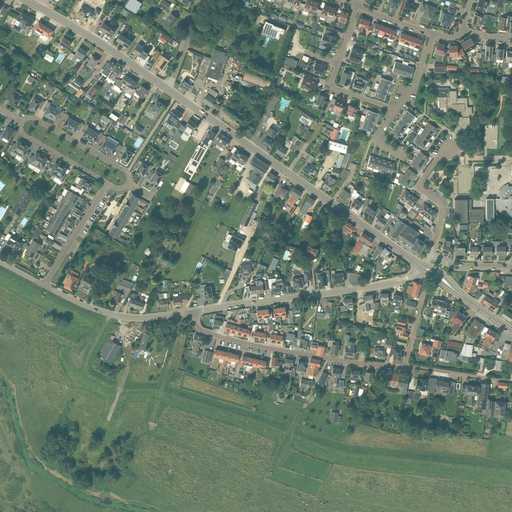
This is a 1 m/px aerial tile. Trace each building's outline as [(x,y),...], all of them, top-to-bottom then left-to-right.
[(141,2),(137,0),(129,0),(126,5),(135,11),(141,2)] [(161,0),(158,5),(166,11),(170,4),(163,0),(161,0)] [(292,6),(300,9),(302,3),(300,2),(300,0),(294,0),(293,3),(292,6)] [(306,0),(305,4),(302,3),(300,9),(305,11),(308,12),(310,9),(313,0),(312,0),(306,0)] [(308,12),(317,16),(319,9),(317,8),(319,2),(317,1),(315,0),(313,0),(314,0),(313,0),(310,9),(308,12)] [(400,0),(388,0),(387,5),(390,6),(390,7),(393,8),(393,7),(397,9),(400,0)] [(406,0),(402,11),(409,14),(410,11),(415,12),(417,6),(413,4),(413,3),(410,2),(410,0),(406,0)] [(485,0),(484,0),(478,0),(476,9),(484,11),(486,5),(488,6),(489,0),(485,0)] [(426,5),(422,3),(419,11),(423,12),(422,15),(426,17),(426,18),(430,19),(435,7),(426,4),(426,5)] [(322,11),(319,9),(317,16),(326,19),(330,6),(329,6),(330,5),(327,4),(327,5),(324,4),(322,11)] [(83,7),(82,6),(79,12),(80,13),(79,15),(84,18),(86,15),(88,17),(89,14),(92,16),(91,17),(95,20),(100,11),(96,9),(95,11),(85,5),(83,7)] [(331,7),(330,6),(326,19),(331,21),(334,22),(336,16),(333,15),(336,8),(334,8),(334,7),(331,6),(331,7)] [(126,16),(128,11),(123,8),(120,12),(126,16)] [(452,22),(455,11),(449,9),(447,14),(444,14),(444,17),(441,16),(440,21),(442,21),(442,23),(449,25),(450,21),(452,22)] [(336,16),(334,22),(343,26),(348,13),(346,12),(346,11),(342,10),(342,11),(341,11),(339,17),(336,16)] [(20,31),(21,28),(27,16),(26,15),(26,14),(23,12),(23,13),(22,13),(20,16),(19,16),(17,19),(14,24),(12,29),(19,33),(20,31)] [(178,18),(171,13),(164,23),(171,27),(178,18)] [(475,14),(472,24),(480,26),(482,17),(487,19),(488,15),(479,13),(478,15),(475,14)] [(500,17),(499,29),(507,30),(507,24),(511,24),(510,26),(511,26),(511,16),(505,15),(505,18),(500,17)] [(29,17),(27,16),(21,28),(24,29),(26,25),(24,24),(25,23),(30,26),(32,23),(31,22),(33,19),(32,18),(33,17),(29,16),(29,17)] [(369,21),(370,19),(367,18),(366,20),(361,18),(358,27),(357,29),(361,30),(365,32),(368,34),(371,26),(368,25),(369,21)] [(42,32),(46,26),(41,23),(42,22),(40,21),(39,22),(39,21),(35,28),(42,32)] [(105,33),(110,25),(105,21),(99,29),(105,33)] [(284,29),(266,22),(263,30),(268,32),(267,33),(278,38),(280,33),(283,34),(284,29)] [(373,31),(378,33),(381,24),(379,23),(379,24),(376,23),(373,31)] [(378,33),(383,35),(386,27),(383,26),(384,25),(381,24),(378,33)] [(110,25),(105,33),(111,37),(116,28),(110,25)] [(46,26),(42,32),(49,37),(53,31),(53,30),(53,29),(51,28),(51,29),(46,26)] [(383,35),(388,37),(391,28),(389,27),(389,28),(386,27),(383,35)] [(391,28),(388,37),(387,41),(392,42),(393,39),(396,31),(393,30),(394,29),(391,28)] [(323,35),(322,38),(334,43),(336,39),(335,39),(336,37),(330,35),(331,31),(326,29),(324,35),(323,35)] [(122,44),(126,37),(120,33),(116,40),(122,44)] [(399,41),(404,43),(407,34),(405,33),(404,34),(401,33),(399,41)] [(162,34),(159,38),(165,43),(168,38),(162,34)] [(404,43),(409,45),(412,37),(409,36),(409,35),(407,34),(404,43)] [(71,42),(64,37),(60,43),(65,46),(63,49),(66,51),(71,42)] [(126,37),(122,44),(128,48),(132,41),(126,37)] [(409,45),(414,46),(417,38),(415,37),(414,38),(412,37),(409,45)] [(334,43),(322,38),(321,41),(321,42),(319,47),(324,49),(326,46),(332,48),(333,46),(334,43)] [(417,38),(414,46),(419,48),(422,40),(419,39),(420,39),(417,38)] [(476,46),(470,38),(461,43),(466,52),(476,46)] [(139,55),(144,47),(138,43),(133,51),(139,55)] [(445,55),(446,50),(443,49),(444,45),(437,43),(435,52),(442,54),(445,55)] [(351,53),(361,56),(363,52),(366,53),(368,48),(361,45),(359,49),(353,46),(351,53)] [(450,46),(449,46),(449,56),(457,56),(458,57),(460,56),(462,58),(466,56),(462,49),(457,51),(457,46),(454,46),(454,45),(450,45),(450,46)] [(485,56),(492,56),(492,54),(493,46),(486,45),(485,52),(481,51),(481,53),(480,58),(485,58),(485,56)] [(86,52),(79,47),(75,55),(71,52),(67,58),(74,62),(76,58),(81,60),(86,52)] [(144,47),(139,55),(144,59),(150,50),(144,47)] [(211,58),(205,74),(204,75),(219,81),(222,74),(221,73),(228,54),(214,48),(210,58),(211,58)] [(496,54),(492,54),(492,56),(491,60),(496,61),(496,59),(503,59),(503,58),(504,49),(497,48),(496,54)] [(508,63),(511,63),(511,57),(511,51),(506,51),(507,51),(506,58),(503,58),(503,59),(502,67),(508,68),(508,63)] [(361,56),(351,53),(348,59),(355,61),(354,63),(351,62),(350,66),(358,69),(359,65),(361,66),(363,61),(360,60),(361,56)] [(99,59),(92,55),(87,64),(90,67),(88,71),(92,74),(96,70),(93,68),(99,59)] [(162,55),(155,66),(162,71),(162,70),(165,71),(168,65),(166,64),(169,60),(162,55)] [(196,78),(193,86),(194,86),(193,89),(189,87),(187,90),(196,96),(204,75),(205,74),(211,58),(210,58),(204,55),(198,71),(199,72),(197,78),(196,78)] [(298,61),(294,60),(294,59),(291,57),(290,58),(286,57),(284,63),(296,68),(298,61)] [(116,64),(110,60),(108,63),(107,62),(102,68),(104,69),(104,70),(105,70),(103,72),(107,75),(109,73),(111,70),(112,70),(116,64)] [(414,68),(395,61),(395,62),(392,72),(410,78),(411,78),(410,78),(414,68)] [(323,70),(324,71),(326,66),(315,63),(313,68),(315,69),(314,73),(321,75),(323,70)] [(122,68),(117,64),(114,69),(108,77),(114,80),(122,68)] [(243,78),(268,88),(271,80),(246,70),(243,78)] [(348,73),(344,72),(340,82),(347,85),(349,78),(352,79),(355,72),(349,70),(348,73)] [(312,76),(305,74),(301,83),(300,87),(304,89),(305,87),(314,91),(314,89),(315,90),(317,84),(316,83),(317,82),(310,80),(312,76)] [(124,83),(127,85),(131,79),(125,75),(121,80),(119,79),(115,85),(120,88),(124,83)] [(180,85),(187,90),(189,87),(193,89),(194,86),(193,86),(191,84),(188,82),(190,79),(187,77),(185,80),(184,79),(180,85)] [(381,77),(374,96),(384,99),(384,100),(385,100),(391,81),(381,77)] [(74,81),(81,86),(84,81),(79,78),(78,80),(76,78),(74,81)] [(131,79),(127,85),(123,90),(126,92),(124,95),(129,98),(135,90),(133,88),(137,82),(131,79)] [(352,87),(353,87),(353,88),(356,89),(356,88),(361,90),(362,86),(365,87),(368,81),(362,79),(361,82),(355,80),(355,79),(352,87)] [(115,83),(112,81),(106,88),(108,90),(115,83)] [(46,90),(50,92),(54,87),(49,84),(46,90)] [(148,90),(141,85),(136,93),(135,92),(133,95),(138,99),(141,101),(143,97),(143,98),(148,90)] [(78,97),(83,90),(80,88),(75,94),(78,97)] [(217,93),(211,88),(207,94),(203,100),(211,106),(215,100),(214,99),(216,97),(215,96),(217,93)] [(462,111),(462,117),(459,117),(459,125),(470,124),(469,117),(469,115),(472,115),(472,107),(467,107),(467,98),(456,98),(456,91),(449,91),(449,88),(436,89),(436,97),(439,97),(439,107),(446,107),(446,108),(450,108),(450,106),(452,106),(452,111),(462,111)] [(11,101),(9,105),(13,107),(14,106),(15,107),(20,98),(17,96),(18,93),(19,93),(13,89),(9,94),(9,95),(9,94),(12,96),(9,101),(11,101)] [(84,99),(89,102),(92,96),(87,94),(84,99)] [(319,104),(318,108),(325,110),(328,102),(328,101),(328,102),(325,101),(324,100),(326,97),(319,94),(316,103),(319,104)] [(45,102),(35,96),(29,108),(33,110),(33,109),(36,111),(39,105),(42,107),(45,102)] [(335,99),(332,98),(330,104),(334,105),(332,108),(336,109),(334,113),(339,115),(341,111),(344,103),(336,99),(335,99)] [(50,118),(55,108),(57,106),(48,101),(45,107),(48,108),(45,114),(46,115),(46,116),(50,118)] [(150,105),(146,110),(156,116),(159,112),(160,113),(162,109),(161,109),(163,105),(159,102),(159,103),(156,102),(153,107),(150,105)] [(349,104),(349,105),(346,113),(349,114),(348,118),(353,120),(357,108),(349,104)] [(55,108),(50,118),(53,120),(54,119),(56,120),(59,115),(62,117),(65,111),(62,109),(61,111),(55,108)] [(177,128),(178,128),(181,123),(178,121),(178,119),(182,114),(175,109),(173,112),(172,111),(169,115),(170,116),(166,121),(177,128)] [(368,109),(361,128),(368,130),(369,131),(370,131),(371,131),(371,132),(378,113),(368,110),(368,109)] [(406,110),(403,115),(412,122),(416,116),(415,116),(407,110),(406,110)] [(68,130),(75,118),(66,113),(63,119),(66,120),(63,126),(65,127),(64,128),(68,130)] [(128,117),(123,113),(118,121),(123,124),(128,117)] [(408,127),(412,122),(403,115),(399,120),(408,127)] [(75,118),(68,130),(72,132),(72,131),(74,132),(77,127),(80,129),(83,123),(75,118)] [(177,128),(175,132),(173,136),(178,140),(184,131),(186,133),(185,134),(188,135),(190,133),(196,124),(190,119),(185,126),(181,123),(178,128),(177,128)] [(404,132),(408,127),(399,120),(395,125),(404,132)] [(88,140),(94,128),(86,123),(83,129),(86,130),(83,136),(84,137),(84,138),(88,140)] [(424,129),(432,135),(437,129),(429,123),(424,129)] [(404,132),(395,125),(391,131),(400,137),(400,138),(404,132)] [(3,131),(0,136),(0,137),(3,139),(4,137),(10,140),(12,136),(11,135),(14,130),(13,130),(14,129),(10,127),(10,128),(7,126),(4,131),(3,131)] [(136,126),(133,131),(139,135),(142,130),(136,126)] [(273,129),(270,127),(265,134),(266,135),(261,142),(269,147),(274,141),(273,140),(277,132),(273,129)] [(94,128),(88,140),(91,142),(92,141),(94,142),(97,137),(100,139),(103,133),(94,128)] [(207,136),(203,141),(208,146),(213,140),(212,140),(213,138),(217,133),(212,129),(209,133),(208,133),(207,134),(206,136),(207,136)] [(428,141),(432,135),(424,129),(419,135),(428,141)] [(231,140),(220,132),(213,142),(224,149),(231,140)] [(106,152),(112,142),(106,139),(107,137),(104,135),(101,141),(104,142),(101,148),(103,149),(102,150),(106,152)] [(428,141),(419,135),(415,142),(423,148),(428,141)] [(283,148),(280,145),(278,147),(275,151),(282,156),(284,154),(286,156),(289,151),(293,146),(294,144),(298,147),(302,141),(297,138),(295,141),(293,139),(288,140),(287,142),(283,148)] [(17,155),(24,143),(20,141),(19,142),(17,141),(14,146),(11,144),(8,150),(17,155)] [(112,142),(106,152),(110,154),(110,153),(112,154),(115,149),(118,151),(121,145),(118,144),(117,146),(112,142)] [(24,143),(17,155),(25,160),(28,154),(25,152),(29,147),(27,146),(27,145),(24,143)] [(324,151),(343,156),(345,149),(326,144),(324,151)] [(130,149),(124,145),(121,151),(124,153),(121,158),(123,159),(123,160),(127,163),(132,153),(128,151),(130,149)] [(230,159),(236,163),(238,160),(242,154),(236,149),(233,153),(231,152),(226,158),(229,160),(230,159)] [(346,152),(343,163),(349,165),(352,154),(346,152)] [(420,152),(417,156),(416,158),(424,164),(429,158),(420,152)] [(35,167),(42,155),(38,153),(38,154),(36,153),(33,158),(30,156),(27,162),(35,167)] [(238,160),(240,162),(238,164),(237,166),(242,169),(245,164),(244,163),(248,158),(248,157),(248,158),(242,154),(238,160)] [(315,157),(310,154),(305,161),(308,163),(303,170),(309,175),(310,173),(314,176),(317,172),(313,169),(316,166),(311,163),(315,157)] [(42,155),(35,167),(44,172),(47,166),(44,165),(47,159),(45,158),(46,157),(42,155)] [(366,166),(373,168),(376,157),(370,155),(370,156),(367,166),(366,166)] [(255,168),(251,173),(247,178),(251,181),(248,185),(253,189),(257,184),(260,180),(262,178),(261,178),(264,174),(265,173),(265,172),(269,166),(254,156),(249,163),(253,165),(252,166),(255,168)] [(214,168),(220,171),(225,160),(219,157),(216,163),(214,168)] [(373,168),(379,170),(382,159),(376,157),(373,168)] [(420,170),(424,164),(416,158),(411,164),(420,170)] [(379,170),(385,172),(389,161),(382,159),(379,170)] [(152,166),(143,160),(136,172),(140,175),(141,174),(143,175),(146,170),(149,171),(152,166)] [(395,163),(389,161),(385,172),(391,174),(395,164),(395,163)] [(55,177),(62,165),(58,163),(57,164),(55,163),(52,168),(49,166),(46,172),(55,177)] [(340,169),(340,166),(336,164),(334,164),(333,167),(332,167),(330,174),(331,175),(331,176),(330,176),(327,180),(322,186),(328,190),(333,183),(337,177),(338,177),(340,169)] [(62,165),(55,177),(63,182),(66,176),(64,174),(67,169),(65,168),(65,167),(62,165)] [(511,166),(511,167),(511,177),(511,185),(509,186),(508,184),(503,186),(499,190),(497,194),(500,195),(499,199),(486,199),(486,219),(494,219),(494,211),(497,209),(498,209),(501,213),(506,215),(511,217),(511,216),(511,166)] [(408,168),(404,175),(412,181),(417,175),(408,168)] [(157,169),(150,181),(155,183),(155,182),(158,183),(161,178),(164,180),(167,174),(157,169)] [(276,177),(269,172),(266,176),(265,178),(263,182),(266,184),(268,180),(272,183),(276,177)] [(407,187),(412,181),(404,175),(399,181),(407,187)] [(72,185),(70,188),(81,194),(84,188),(88,190),(90,188),(91,189),(93,184),(89,182),(90,181),(86,179),(86,180),(81,178),(76,187),(72,185)] [(186,181),(181,189),(185,191),(189,183),(186,181)] [(195,186),(190,183),(189,183),(185,191),(185,192),(190,195),(195,186)] [(284,185),(280,183),(274,196),(279,198),(280,195),(284,197),(287,190),(283,188),(284,185)] [(218,187),(213,184),(209,193),(212,194),(213,193),(215,194),(218,187)] [(354,187),(350,184),(345,190),(344,189),(341,192),(342,193),(339,196),(345,200),(348,196),(350,194),(351,195),(354,187)] [(302,192),(295,187),(291,193),(293,194),(288,201),(292,204),(297,198),(298,198),(302,192)] [(34,196),(26,190),(12,211),(20,216),(34,196)] [(63,196),(76,203),(77,200),(81,202),(83,199),(68,190),(64,196),(63,196)] [(399,198),(406,202),(412,194),(405,190),(399,198)] [(133,202),(136,196),(131,193),(128,199),(133,202)] [(412,194),(406,202),(413,207),(419,199),(412,194)] [(356,199),(351,204),(358,209),(362,204),(360,202),(363,197),(360,195),(356,199)] [(74,206),(76,203),(63,196),(59,202),(76,212),(78,208),(74,206)] [(315,201),(309,197),(305,203),(301,209),(305,212),(309,206),(310,207),(315,201)] [(130,207),(133,202),(128,199),(125,204),(130,207)] [(467,199),(454,199),(454,200),(455,222),(483,222),(483,209),(471,209),(471,199),(467,199)] [(251,201),(244,215),(251,218),(257,204),(251,201)] [(60,203),(57,209),(68,216),(70,213),(74,215),(76,212),(59,202),(59,203),(60,203)] [(133,202),(130,207),(135,210),(138,204),(133,202)] [(430,208),(424,203),(418,211),(424,216),(430,208)] [(130,207),(125,204),(122,210),(127,213),(130,207)] [(364,214),(370,218),(375,212),(376,212),(378,208),(372,204),(369,207),(364,214)] [(294,205),(289,212),(292,214),(297,207),(294,205)] [(386,221),(390,215),(387,213),(386,214),(385,213),(383,211),(384,209),(379,205),(377,211),(379,212),(375,217),(378,219),(376,222),(382,226),(385,222),(386,221)] [(135,210),(130,207),(127,213),(131,216),(135,210)] [(424,216),(431,221),(437,212),(430,208),(424,216)] [(68,216),(57,209),(53,216),(52,215),(68,225),(70,221),(66,219),(68,216)] [(123,219),(127,213),(122,210),(118,216),(123,219)] [(127,213),(123,219),(128,221),(131,216),(127,213)] [(312,216),(308,214),(301,231),(305,233),(310,222),(312,216)] [(66,228),(68,225),(52,215),(48,222),(61,229),(62,226),(66,228)] [(247,227),(251,218),(244,215),(241,224),(247,227)] [(123,219),(118,216),(115,221),(120,224),(123,219)] [(128,221),(123,219),(120,224),(125,227),(128,221)] [(117,230),(120,224),(115,221),(112,227),(117,230)] [(254,234),(259,237),(264,224),(259,221),(254,234)] [(343,227),(338,234),(342,237),(347,231),(350,233),(354,227),(346,221),(342,227),(343,227)] [(418,231),(413,228),(402,221),(392,236),(410,248),(418,253),(418,254),(419,253),(421,250),(422,248),(425,244),(425,243),(417,237),(420,233),(418,232),(418,231)] [(59,232),(61,229),(48,222),(49,223),(45,229),(60,238),(63,234),(59,232)] [(120,224),(117,230),(122,233),(125,227),(120,224)] [(117,230),(112,227),(108,233),(113,236),(117,230)] [(363,232),(360,236),(359,237),(360,238),(354,247),(359,251),(364,243),(369,246),(370,244),(373,240),(363,232)] [(14,236),(8,233),(6,236),(4,238),(8,240),(6,242),(13,246),(17,239),(14,237),(14,236)] [(243,240),(232,235),(228,242),(229,243),(228,247),(236,251),(238,246),(240,247),(243,240)] [(33,240),(30,245),(32,246),(31,248),(36,251),(38,249),(39,249),(41,246),(40,245),(40,244),(37,242),(38,240),(34,238),(33,240)] [(454,244),(454,239),(452,239),(445,238),(444,243),(444,244),(441,250),(445,252),(445,253),(448,254),(449,254),(451,250),(452,248),(451,247),(451,246),(452,243),(454,244)] [(23,250),(25,248),(27,244),(21,240),(20,241),(17,239),(13,246),(19,250),(20,248),(23,250)] [(496,254),(505,254),(505,246),(499,246),(500,241),(494,241),(494,246),(496,247),(496,254)] [(470,254),(478,254),(478,246),(474,246),(474,242),(470,242),(470,254)] [(378,254),(380,254),(384,248),(379,244),(374,251),(375,251),(372,256),(375,258),(378,254)] [(32,246),(30,245),(29,246),(27,245),(25,248),(27,249),(25,252),(29,255),(28,256),(31,258),(32,257),(33,257),(36,251),(31,248),(32,246)] [(305,249),(304,254),(304,255),(308,257),(309,256),(311,253),(315,255),(317,249),(317,248),(316,247),(315,246),(313,247),(307,245),(305,249)] [(464,254),(465,254),(465,246),(456,246),(456,254),(460,254),(460,253),(464,253),(464,254)] [(376,268),(374,271),(373,275),(375,276),(379,270),(383,265),(381,263),(385,259),(387,261),(390,257),(388,255),(390,251),(387,249),(387,250),(385,248),(384,248),(380,254),(381,255),(377,260),(375,267),(376,268)] [(240,264),(241,269),(242,274),(245,274),(249,275),(250,273),(251,273),(250,271),(254,264),(250,262),(249,264),(240,264)] [(362,275),(362,278),(364,278),(364,283),(365,283),(369,283),(372,282),(373,282),(373,281),(373,279),(374,278),(375,277),(375,276),(373,275),(374,271),(375,269),(374,269),(370,267),(370,271),(365,270),(365,276),(362,275)] [(316,276),(317,285),(325,284),(325,281),(328,281),(327,270),(321,270),(321,275),(316,276)] [(334,270),(331,270),(331,275),(332,283),(340,282),(340,283),(343,283),(343,282),(344,282),(343,273),(335,274),(334,270)] [(83,278),(80,282),(90,287),(96,291),(100,283),(94,280),(87,276),(89,273),(89,272),(88,272),(88,271),(87,271),(86,271),(86,272),(85,275),(83,278)] [(351,272),(350,272),(348,280),(352,285),(360,284),(362,279),(362,278),(362,275),(363,274),(351,272)] [(68,277),(67,280),(74,284),(75,283),(77,278),(74,276),(70,274),(70,275),(69,274),(67,277),(68,277)] [(469,275),(467,282),(474,284),(476,277),(469,275)] [(302,277),(292,278),(292,281),(291,281),(291,282),(291,283),(291,284),(292,285),(292,286),(293,286),(294,288),(303,287),(302,277)] [(257,292),(256,278),(252,278),(253,285),(250,286),(249,286),(250,292),(251,292),(251,293),(252,293),(257,292)] [(276,278),(271,279),(271,284),(272,291),(280,290),(279,284),(283,284),(282,278),(276,279),(276,278)] [(115,296),(114,300),(120,302),(122,297),(124,297),(126,290),(129,291),(132,285),(133,285),(134,283),(122,279),(121,281),(120,281),(117,287),(120,288),(119,292),(115,290),(113,291),(112,293),(113,295),(115,296)] [(71,290),(74,284),(67,280),(64,286),(68,288),(71,290)] [(412,289),(419,291),(421,285),(420,283),(414,281),(413,287),(408,285),(407,290),(406,292),(409,293),(411,294),(412,289)] [(465,290),(469,290),(472,291),(474,284),(467,282),(465,290)] [(205,292),(205,296),(214,295),(212,286),(211,286),(211,285),(206,285),(206,284),(200,285),(202,292),(205,292)] [(407,298),(410,299),(411,295),(418,297),(419,291),(412,289),(411,294),(409,293),(407,298)] [(489,292),(486,295),(482,301),(488,305),(497,293),(495,291),(493,293),(492,292),(491,293),(489,292)] [(128,305),(135,307),(138,299),(136,299),(137,294),(133,292),(130,300),(128,305)] [(170,292),(158,294),(159,299),(157,299),(158,307),(169,305),(168,303),(171,302),(170,292)] [(174,297),(173,297),(174,298),(174,304),(181,303),(181,302),(184,302),(187,303),(190,296),(188,294),(178,296),(178,293),(173,294),(174,297)] [(488,305),(494,310),(498,304),(497,303),(499,301),(494,297),(497,293),(488,305)] [(401,296),(394,294),(393,301),(396,302),(395,309),(398,309),(397,313),(399,314),(400,310),(398,309),(399,302),(400,303),(401,296)] [(138,299),(135,307),(141,309),(144,302),(143,301),(145,297),(141,295),(140,300),(138,299)] [(372,295),(364,296),(365,303),(362,303),(363,308),(359,309),(360,311),(369,310),(368,305),(373,304),(372,295)] [(353,304),(352,298),(344,299),(345,305),(340,306),(341,311),(348,310),(348,309),(353,308),(353,304)] [(410,299),(407,298),(407,300),(405,308),(414,310),(416,303),(410,301),(410,299)] [(434,308),(438,309),(440,299),(437,298),(437,299),(436,299),(433,298),(431,306),(430,306),(428,312),(427,311),(426,315),(432,316),(434,308)] [(440,299),(438,309),(442,310),(441,314),(445,315),(444,316),(448,317),(450,311),(445,310),(447,303),(444,302),(444,301),(443,300),(440,299)] [(335,303),(327,301),(326,306),(324,312),(332,314),(333,307),(334,308),(335,303)] [(299,305),(291,306),(292,310),(289,311),(290,317),(295,317),(295,314),(300,313),(300,310),(299,305)] [(504,309),(500,314),(510,321),(511,317),(511,313),(511,310),(511,307),(511,308),(510,307),(509,308),(507,310),(504,309)] [(260,318),(263,317),(263,309),(257,310),(257,312),(253,313),(254,319),(258,319),(258,322),(261,322),(260,318)] [(268,309),(263,309),(263,317),(267,317),(268,325),(271,325),(273,325),(272,322),(272,318),(269,318),(268,309)] [(456,322),(452,328),(455,331),(463,321),(466,317),(462,314),(461,313),(461,312),(460,311),(459,311),(458,311),(452,319),(456,322)] [(215,319),(213,327),(215,327),(219,328),(221,320),(224,321),(225,317),(219,316),(218,320),(215,319)] [(464,343),(462,355),(471,356),(473,344),(472,344),(484,326),(484,325),(480,323),(478,322),(474,320),(474,319),(465,334),(467,335),(464,343)] [(250,330),(252,331),(254,325),(253,325),(253,324),(251,324),(251,326),(249,325),(247,329),(244,328),(242,335),(248,337),(250,330)] [(138,347),(143,349),(144,350),(150,335),(148,334),(149,333),(149,331),(148,329),(148,328),(145,326),(145,325),(142,332),(145,332),(138,347)] [(254,325),(252,331),(254,331),(253,338),(259,339),(260,332),(257,331),(258,327),(257,327),(258,325),(254,325)] [(269,330),(270,330),(271,325),(268,325),(265,325),(265,328),(264,328),(264,333),(260,332),(259,339),(265,340),(266,333),(269,333),(269,330)] [(287,325),(286,331),(285,333),(287,334),(287,339),(286,340),(287,340),(289,340),(290,340),(290,339),(294,340),(295,334),(292,333),(293,328),(289,327),(290,325),(287,325)] [(396,326),(395,330),(400,332),(399,336),(407,338),(408,334),(404,333),(406,328),(404,328),(396,326)] [(496,333),(485,326),(480,333),(486,337),(485,340),(484,340),(482,344),(488,348),(490,349),(492,344),(490,343),(496,333)] [(298,332),(297,339),(300,339),(299,346),(306,348),(307,345),(309,345),(310,340),(311,340),(312,336),(310,335),(309,339),(308,339),(304,338),(305,334),(302,333),(302,330),(299,329),(298,332)] [(106,343),(99,356),(112,364),(121,346),(112,341),(114,336),(111,335),(106,343)] [(202,337),(195,335),(193,341),(191,341),(190,345),(193,346),(192,351),(198,352),(200,344),(202,337)] [(392,340),(386,339),(384,347),(391,348),(392,340)] [(442,341),(435,339),(433,346),(440,348),(442,341)] [(332,346),(331,352),(337,353),(339,345),(335,344),(336,341),(329,340),(328,346),(332,346)] [(354,342),(347,341),(347,347),(345,347),(344,355),(354,356),(355,348),(353,348),(354,342)] [(311,344),(310,349),(316,350),(315,354),(323,355),(325,347),(318,345),(318,343),(312,342),(311,344)] [(501,359),(511,361),(511,344),(505,342),(504,346),(502,346),(501,349),(503,350),(501,359)] [(422,343),(419,352),(429,355),(429,354),(431,355),(432,351),(430,350),(431,347),(430,346),(430,345),(422,343)] [(391,345),(390,353),(394,353),(393,359),(400,360),(401,349),(397,349),(397,346),(391,345)] [(377,354),(377,358),(385,358),(385,348),(375,347),(374,354),(377,354)] [(220,357),(221,350),(215,349),(213,360),(215,361),(216,356),(220,357)] [(458,353),(441,349),(440,357),(441,357),(441,358),(443,358),(444,358),(445,358),(449,359),(450,359),(455,360),(456,355),(458,355),(458,353)] [(223,371),(223,369),(226,359),(227,352),(221,350),(220,357),(219,361),(222,362),(220,371),(223,371)] [(227,363),(231,364),(231,360),(233,353),(227,352),(226,359),(223,369),(226,369),(227,363)] [(247,364),(249,357),(243,356),(240,367),(243,367),(244,363),(247,364)] [(273,356),(271,367),(279,368),(280,362),(277,361),(277,359),(278,359),(278,357),(273,356)] [(249,357),(247,364),(246,367),(252,369),(253,365),(255,358),(249,357)] [(261,360),(255,358),(253,365),(252,369),(251,376),(249,382),(252,382),(253,374),(254,374),(254,370),(255,370),(256,366),(259,367),(261,360)] [(310,363),(307,374),(317,376),(319,365),(320,360),(311,358),(310,363)] [(293,360),(286,359),(285,363),(283,363),(282,368),(291,370),(292,368),(293,360)] [(264,372),(263,375),(265,376),(267,369),(265,369),(266,361),(261,360),(259,367),(262,368),(261,372),(264,372)] [(305,362),(298,361),(297,370),(302,370),(301,374),(304,375),(305,370),(304,370),(305,362)] [(341,369),(333,367),(332,376),(335,376),(334,382),(336,382),(336,387),(343,388),(343,386),(339,385),(340,382),(339,382),(341,369)] [(360,371),(352,370),(350,380),(357,381),(359,377),(360,371)] [(323,371),(318,382),(324,384),(328,374),(323,371)] [(373,372),(366,372),(365,376),(364,376),(364,379),(364,380),(364,383),(368,383),(368,380),(372,380),(373,372)] [(401,392),(406,393),(409,377),(390,374),(384,372),(382,382),(381,382),(381,383),(402,386),(401,392)] [(420,389),(425,389),(427,377),(423,377),(422,377),(422,378),(418,378),(417,378),(417,379),(417,380),(416,381),(415,380),(414,385),(416,385),(415,388),(415,392),(419,392),(420,389)] [(435,393),(436,387),(435,387),(436,380),(437,380),(437,378),(437,379),(427,377),(425,389),(429,390),(429,392),(435,393)] [(437,380),(436,380),(435,387),(436,387),(442,388),(442,389),(443,389),(442,392),(447,393),(448,390),(454,391),(455,382),(449,381),(449,382),(437,380)] [(487,398),(489,384),(481,383),(481,386),(479,386),(479,394),(478,394),(478,399),(480,399),(479,407),(483,407),(483,409),(486,410),(486,407),(486,408),(487,398)] [(360,384),(354,384),(351,395),(357,396),(360,384)] [(462,385),(462,390),(461,392),(469,393),(468,403),(473,404),(474,395),(477,395),(477,394),(478,394),(479,394),(479,386),(474,385),(471,385),(466,384),(466,385),(462,385)] [(415,392),(408,391),(406,404),(411,404),(411,399),(414,399),(415,392)] [(486,410),(485,414),(504,416),(505,402),(489,400),(489,399),(487,398),(486,408),(486,407),(486,410)] [(339,415),(330,414),(329,419),(335,420),(335,422),(341,423),(342,416),(339,416),(339,415)]
